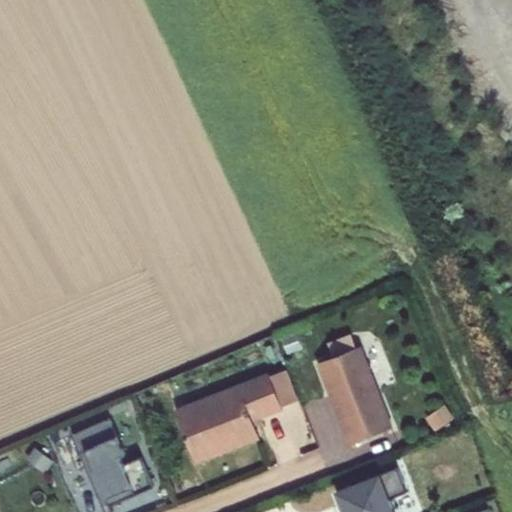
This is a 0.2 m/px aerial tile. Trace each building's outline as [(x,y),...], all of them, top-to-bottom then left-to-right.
[(351,333),(327,343),(333,357),(357,348),(351,333)] [(300,339),(287,344),(291,354),(304,349),(300,339)] [(318,363),(350,445),(392,428),(361,347),(357,348),(333,357),(318,363)] [(282,405),(297,399),(287,371),(271,377),(282,405)] [(176,410),(196,462),(260,438),(253,419),(283,408),(282,405),(271,377),(269,374),(176,410)] [(427,417),(436,431),(454,419),(444,405),(427,417)] [(109,418),(72,434),(87,469),(94,466),(112,509),(157,490),(145,462),(131,468),(109,418)] [(27,459),(44,472),(53,461),(36,448),(27,459)]
